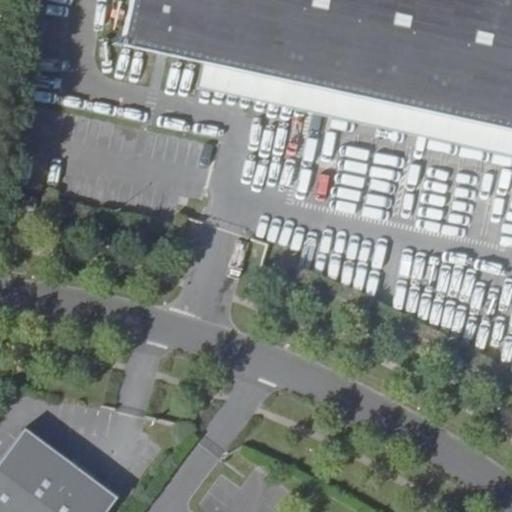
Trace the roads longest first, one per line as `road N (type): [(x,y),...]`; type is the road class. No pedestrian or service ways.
road 1 (unclassified): [(511,494),(450,454),(188,334),(0,294)]
road 2 (unknown): [(235,198),(72,162)]
